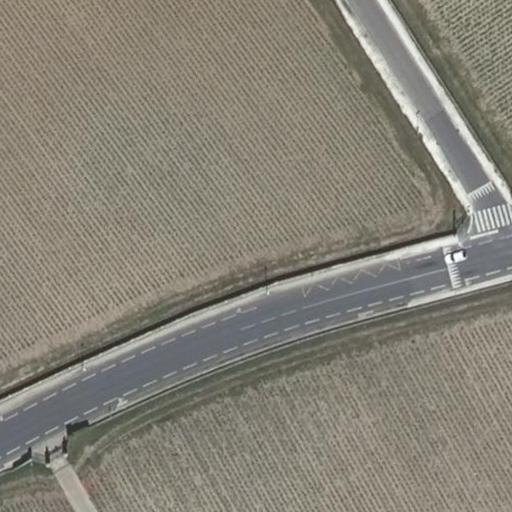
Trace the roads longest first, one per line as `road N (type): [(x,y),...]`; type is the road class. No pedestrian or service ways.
road 1 (track): [(0,376),(171,299),(435,219),(440,201),(337,31)]
road 2 (track): [(511,293),(318,350),(133,420),(96,443),(69,480),(0,496)]
road 3 (primary): [(0,440),(162,360),(307,306),(504,253)]
road 4 (residential): [(504,253),(480,188),(360,0)]
road 5 (track): [(511,164),(409,0)]
